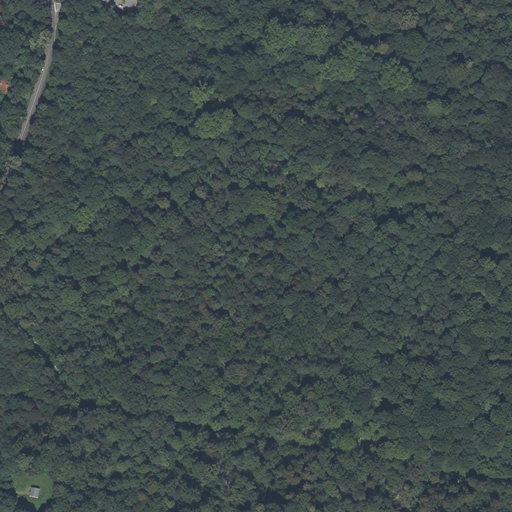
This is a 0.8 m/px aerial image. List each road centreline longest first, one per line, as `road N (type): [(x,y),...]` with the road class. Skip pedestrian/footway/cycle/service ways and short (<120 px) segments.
road 1 (track): [(511,483),(0,397)]
road 2 (track): [(146,12),(511,108)]
road 3 (secondary): [(51,0),(47,57),(0,197)]
